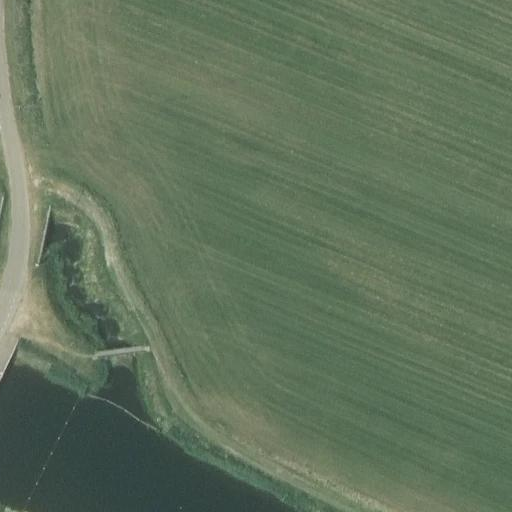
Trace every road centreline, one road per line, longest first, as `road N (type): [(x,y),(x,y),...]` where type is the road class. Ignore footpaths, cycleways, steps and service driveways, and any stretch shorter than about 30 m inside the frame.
road 1 (track): [(155,349),(166,395),(186,418),(355,511)]
road 2 (unclassified): [(0,332),(19,231),(0,89)]
road 3 (track): [(18,190),(89,210),(155,349)]
